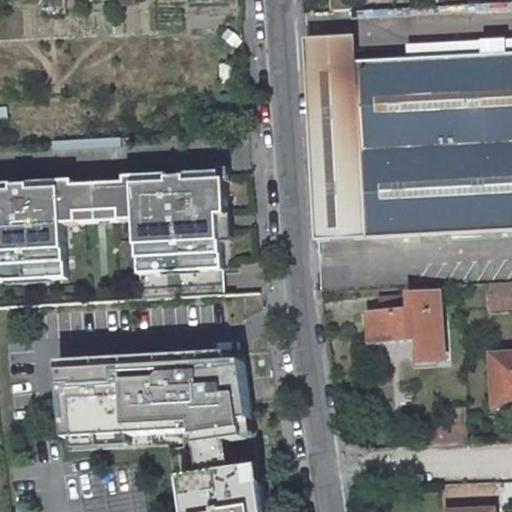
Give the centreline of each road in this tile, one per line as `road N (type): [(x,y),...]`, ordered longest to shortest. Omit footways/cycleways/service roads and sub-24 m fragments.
road 1 (unclassified): [(318,471),(279,143),(273,0)]
road 2 (unknown): [(511,19),(274,31)]
road 3 (unknown): [(292,266),(511,251)]
road 4 (residential): [(511,461),(318,471)]
